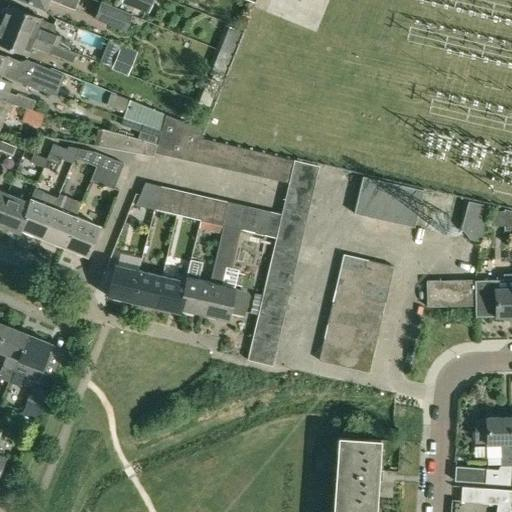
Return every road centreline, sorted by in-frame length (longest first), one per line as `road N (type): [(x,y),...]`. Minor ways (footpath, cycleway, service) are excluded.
road 1 (residential): [(0,253),(83,286),(76,309),(213,343)]
road 2 (residential): [(433,511),(443,389),(465,369),(511,361)]
